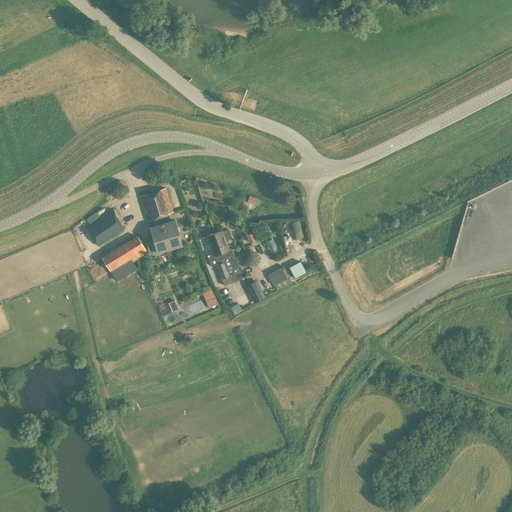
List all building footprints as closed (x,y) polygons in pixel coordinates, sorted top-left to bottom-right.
[(173,212),(166,188),(140,196),(147,221),(152,220),(154,226),(150,227),(154,240),(146,242),(150,254),(169,248),(160,216),(169,213),(173,212)] [(246,200),(255,203),(257,197),(248,194),(246,200)] [(99,246),(125,229),(112,210),(86,227),(96,242),(99,246)] [(160,216),(169,248),(182,244),(174,220),(172,221),(169,213),(160,216)] [(300,220),(291,221),(292,237),(301,237),(300,220)] [(214,233),(222,256),(217,257),(218,259),(219,259),(220,263),(224,262),(232,282),(243,278),(237,261),(239,260),(237,256),(235,257),(232,248),(229,249),(226,240),(232,237),(229,229),(222,231),(222,230),(214,233)] [(254,232),(246,236),(249,244),(257,241),(254,232)] [(222,256),(214,233),(206,236),(213,253),(210,254),(210,256),(208,257),(211,266),(216,264),(224,285),(232,282),(224,262),(220,263),(219,259),(218,259),(217,257),(222,256)] [(136,235),(119,246),(129,263),(130,262),(132,261),(147,252),(136,235)] [(271,253),(277,250),(272,238),(266,241),(271,253)] [(129,263),(112,273),(116,281),(136,268),(132,261),(130,262),(129,263)] [(300,274),(294,264),(289,267),(295,277),(300,274)] [(275,285),(278,284),(281,282),(287,279),(283,269),(268,275),(274,286),(275,285)] [(245,287),(252,303),(256,301),(256,300),(262,297),(260,292),(259,292),(254,281),(246,285),(245,287)] [(202,292),(208,307),(218,303),(211,288),(202,292)] [(175,299),(168,302),(172,310),(178,307),(175,299)] [(238,303),(231,308),(233,311),(240,307),(238,303)]
